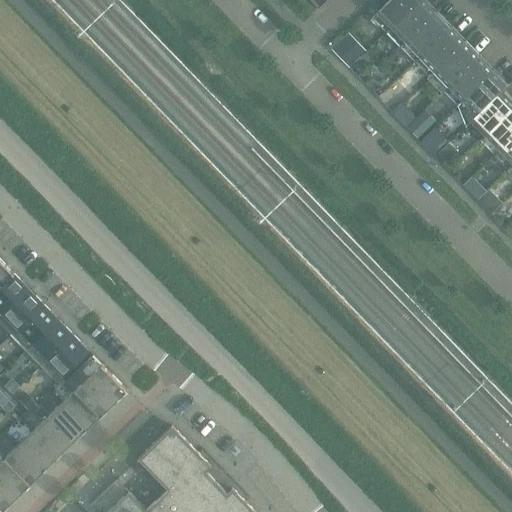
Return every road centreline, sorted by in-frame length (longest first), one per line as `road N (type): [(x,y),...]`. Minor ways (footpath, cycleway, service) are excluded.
road 1 (residential): [(313,511),(0,194)]
road 2 (residential): [(290,61),(511,289)]
